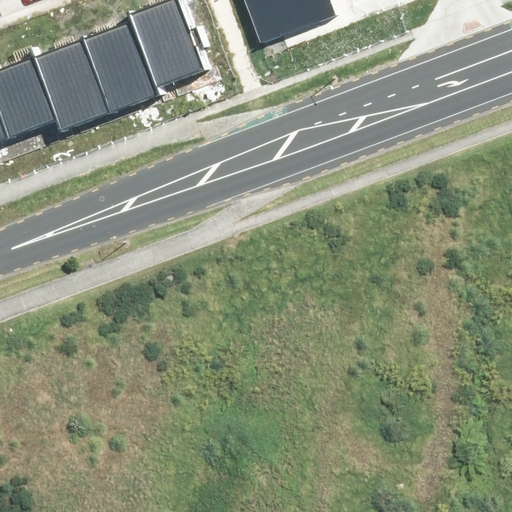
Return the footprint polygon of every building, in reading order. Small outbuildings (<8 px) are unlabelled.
[(157,0),(134,9),(136,14),(162,82),(211,63),(187,0),(157,0)] [(247,0),(258,27),(328,1),(327,0),(247,0)] [(116,107),(164,89),(162,82),(136,14),(87,32),(116,107)] [(68,125),(116,107),(87,32),(39,51),(64,115),(68,125)] [(0,92),(15,133),(64,115),(39,51),(0,65),(0,92)] [(0,138),(15,133),(0,92),(0,138)]
